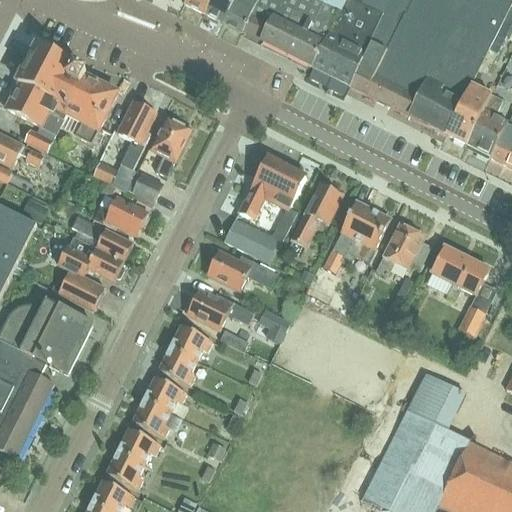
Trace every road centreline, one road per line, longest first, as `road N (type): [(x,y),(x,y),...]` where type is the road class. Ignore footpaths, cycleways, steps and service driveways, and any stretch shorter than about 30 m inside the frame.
road 1 (residential): [(50,511),(253,102)]
road 2 (tertiary): [(511,222),(253,102)]
road 3 (tertiary): [(253,102),(41,0)]
